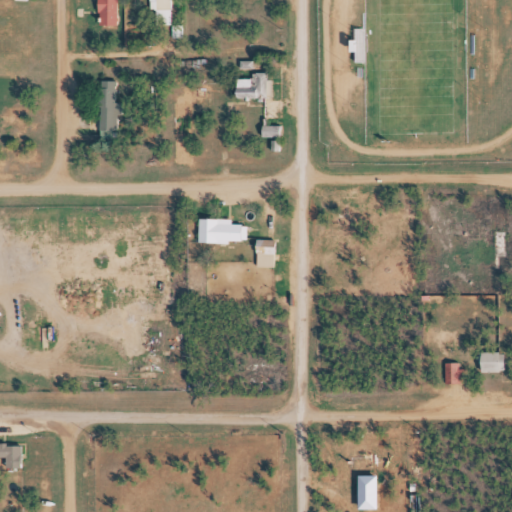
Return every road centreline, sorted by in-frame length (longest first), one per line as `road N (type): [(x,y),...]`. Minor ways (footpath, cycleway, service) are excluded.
road 1 (residential): [(511,408),(0,417)]
road 2 (residential): [(511,182),(0,187)]
road 3 (residential): [(295,511),(298,0)]
road 4 (residential): [(55,187),(56,0)]
